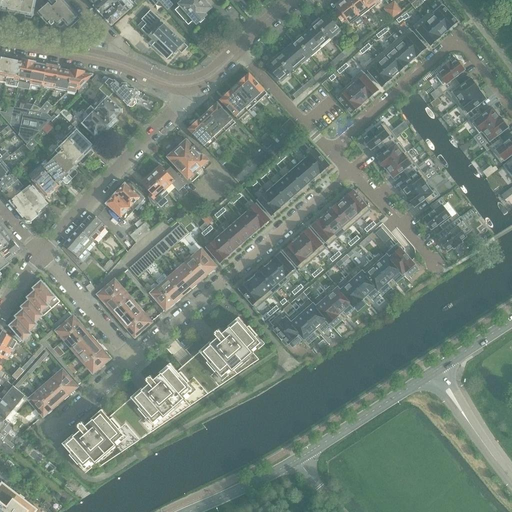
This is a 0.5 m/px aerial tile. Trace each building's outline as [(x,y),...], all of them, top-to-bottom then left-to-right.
[(0,9),(0,10),(8,12),(10,0),(0,0),(0,3),(1,4),(0,9)] [(21,14),(23,0),(10,0),(8,12),(9,14),(15,15),(17,13),(21,14)] [(34,15),(39,16),(39,14),(39,13),(38,13),(34,12),(36,0),(23,0),(21,14),(25,14),(25,16),(25,17),(31,18),(32,18),(33,16),(34,15)] [(68,29),(70,27),(51,7),(45,0),(36,0),(34,12),(38,13),(39,13),(39,14),(47,23),(49,23),(52,26),(55,23),(59,27),(61,27),(64,25),(68,29)] [(45,0),(51,7),(70,27),(79,19),(78,17),(62,0),(45,0)] [(100,0),(94,6),(103,16),(120,0),(100,0)] [(126,0),(120,0),(103,16),(112,26),(133,7),(126,0)] [(158,0),(168,10),(174,4),(169,0),(158,0)] [(206,0),(176,0),(177,0),(181,5),(176,10),(189,25),(193,21),(196,26),(200,23),(200,24),(205,19),(208,16),(206,14),(213,8),(206,0)] [(363,22),(359,17),(353,9),(353,8),(351,5),(350,5),(346,0),(343,0),(342,1),(341,0),(336,4),(337,5),(336,6),(338,10),(334,13),(342,23),(346,20),(349,24),(352,22),(356,27),(363,22)] [(353,9),(359,17),(368,10),(363,2),(363,1),(362,0),(346,0),(350,5),(351,5),(353,8),(353,9)] [(362,0),(363,1),(363,2),(368,10),(380,1),(378,0),(362,0)] [(389,5),(396,15),(402,11),(394,2),(389,5)] [(384,9),(391,19),(396,15),(389,5),(384,9)] [(442,5),(433,13),(432,13),(447,30),(448,31),(457,22),(442,5)] [(184,44),(185,43),(151,11),(142,20),(144,21),(139,26),(142,29),(142,30),(147,35),(148,35),(149,36),(149,37),(152,40),(149,43),(152,46),(152,45),(167,60),(174,53),(174,54),(178,50),(182,54),(188,48),(184,44)] [(432,13),(433,13),(431,11),(423,19),(439,37),(440,37),(443,34),(447,30),(432,13)] [(329,39),(340,30),(327,15),(316,23),(329,39)] [(440,37),(439,37),(423,19),(413,27),(430,46),(440,37)] [(374,24),(378,29),(381,27),(383,26),(379,21),(374,24)] [(319,47),(329,39),(316,23),(307,32),(319,47)] [(403,35),(400,37),(416,56),(416,57),(426,48),(409,29),(403,35)] [(310,56),(319,47),(307,32),(296,40),(310,56)] [(408,63),(412,60),(416,57),(416,56),(400,37),(391,45),(408,63)] [(300,64),(310,56),(296,40),(287,49),(300,64)] [(346,54),(354,47),(352,44),(344,51),(342,53),(344,56),(346,54)] [(409,63),(408,63),(391,45),(382,52),(399,71),(399,72),(409,63)] [(290,73),(300,64),(287,49),(277,57),(290,73)] [(382,52),(374,60),(391,78),(395,75),(399,72),(399,71),(382,52)] [(334,65),(344,56),(342,53),(340,54),(331,61),(334,65)] [(6,80),(11,58),(4,57),(2,58),(0,57),(0,82),(6,84),(6,80)] [(281,81),(290,73),(277,57),(267,65),(282,82),(281,81)] [(6,80),(6,84),(5,86),(17,88),(22,62),(18,61),(17,59),(11,58),(6,80)] [(22,62),(17,88),(29,90),(31,85),(36,63),(22,60),(22,62)] [(391,78),(374,60),(365,68),(382,87),(392,79),(391,78)] [(443,94),(447,91),(446,91),(457,83),(454,78),(464,70),(463,69),(464,65),(461,62),(458,61),(456,60),(451,64),(450,62),(442,68),(443,70),(435,76),(442,85),(438,88),(443,94)] [(325,73),(334,65),(331,61),(323,68),(322,70),(325,73)] [(44,87),(48,65),(36,63),(31,85),(44,87)] [(55,90),(60,67),(48,65),(44,87),(55,90)] [(68,92),(73,70),(60,67),(55,90),(67,92),(68,92)] [(79,89),(93,74),(73,70),(68,92),(75,93),(77,92),(77,89),(79,89)] [(323,75),(325,73),(322,70),(320,71),(312,78),(315,82),(323,75)] [(368,98),(368,99),(378,90),(361,71),(351,80),(353,81),(368,98)] [(258,102),(267,93),(249,74),(245,78),(243,78),(240,80),(240,82),(240,83),(258,102)] [(107,85),(101,80),(96,75),(91,81),(101,91),(107,85)] [(107,85),(114,92),(130,107),(133,107),(137,103),(137,100),(135,98),(138,95),(138,92),(133,87),(130,87),(127,84),(123,84),(121,86),(115,81),(104,77),(101,80),(107,85)] [(307,89),(315,82),(312,78),(304,85),(302,87),(305,90),(307,89)] [(446,91),(447,91),(457,105),(478,89),(478,90),(479,89),(478,88),(478,84),(475,81),(472,80),(471,79),(460,87),(457,83),(446,91)] [(364,102),(368,99),(368,98),(353,81),(345,88),(360,105),(364,102)] [(240,83),(239,83),(238,82),(230,89),(231,91),(230,91),(248,111),(254,118),(257,115),(253,111),(252,112),(250,109),(258,102),(240,83)] [(109,98),(114,92),(107,85),(101,91),(109,98)] [(303,91),(305,90),(302,87),(301,88),(293,95),(295,98),(303,91)] [(361,105),(360,105),(345,88),(336,96),(351,114),(361,105)] [(478,89),(457,105),(468,119),(479,111),(476,107),(485,99),(484,98),(485,94),(482,91),(479,90),(478,90),(478,89)] [(120,109),(109,98),(101,91),(97,95),(100,98),(100,99),(101,100),(98,103),(100,105),(95,110),(113,127),(119,121),(115,118),(120,113),(122,113),(122,109),(120,109)] [(238,120),(248,111),(230,91),(230,92),(228,92),(225,94),(225,96),(221,100),(238,120)] [(60,112),(61,113),(65,109),(72,101),(66,95),(52,106),(46,112),(39,111),(37,111),(30,109),(22,108),(19,108),(13,107),(12,114),(10,124),(27,144),(50,120),(52,122),(60,112)] [(46,112),(52,106),(46,101),(42,107),(39,111),(46,112)] [(33,108),(37,111),(39,111),(42,107),(37,102),(33,108)] [(235,122),(223,110),(217,103),(213,107),(212,107),(208,110),(208,111),(208,112),(226,131),(235,122)] [(85,112),(83,111),(76,118),(82,124),(94,136),(95,138),(99,137),(99,136),(104,131),(107,134),(113,127),(95,110),(91,106),(85,112)] [(468,119),(479,134),(500,118),(499,117),(499,114),(497,110),(493,109),(492,108),(482,116),(479,111),(468,119)] [(61,113),(60,114),(74,127),(79,122),(65,109),(61,113)] [(0,113),(10,124),(12,114),(0,111),(0,113)] [(216,140),(226,131),(208,112),(206,112),(198,119),(198,120),(198,121),(216,140)] [(500,118),(479,134),(486,143),(482,145),(487,151),(490,148),(501,140),(497,136),(508,128),(507,126),(507,123),(504,119),(501,119),(500,117),(499,117),(500,118)] [(198,121),(196,121),(193,124),(193,125),(189,129),(207,149),(216,140),(198,121)] [(381,142),(385,146),(395,138),(391,132),(384,123),(376,129),(375,128),(367,134),(368,135),(363,139),(364,141),(363,144),(366,148),(370,148),(371,150),(381,142)] [(284,124),(281,128),(283,130),(286,134),(290,131),(284,124)] [(3,135),(10,129),(8,126),(3,130),(0,132),(3,135)] [(91,150),(95,146),(75,128),(67,136),(89,159),(94,153),(91,150)] [(277,143),(286,134),(283,130),(276,137),(275,136),(273,139),(275,141),(276,141),(277,143)] [(83,165),(89,159),(67,136),(60,143),(61,145),(60,147),(77,164),(79,162),(83,165)] [(395,138),(385,146),(388,150),(377,158),(379,160),(378,163),(381,167),(384,167),(385,169),(386,168),(385,168),(406,152),(395,138)] [(511,138),(504,144),(501,140),(490,148),(501,163),(511,154),(511,138)] [(30,150),(36,143),(33,139),(26,146),(30,150)] [(192,147),(186,141),(186,140),(179,146),(180,147),(175,151),(174,150),(169,155),(170,156),(168,157),(192,182),(199,176),(195,172),(201,166),(205,170),(212,164),(195,145),(192,147)] [(278,142),(277,143),(267,152),(273,158),(283,148),(278,142)] [(77,164),(60,147),(49,156),(72,179),(77,174),(77,172),(75,170),(78,166),(77,164)] [(320,173),(320,174),(329,166),(316,150),(307,158),(320,173)] [(0,157),(0,163),(2,162),(9,156),(7,152),(0,157)] [(258,166),(267,158),(262,152),(253,161),(258,166)] [(406,175),(417,167),(406,152),(385,168),(386,168),(386,169),(386,172),(389,176),(392,176),(393,178),(403,170),(406,175)] [(0,179),(10,171),(7,167),(15,160),(11,155),(9,156),(2,162),(0,163),(0,179)] [(67,184),(72,179),(49,156),(41,163),(46,168),(60,185),(63,181),(66,184),(67,184)] [(222,166),(227,161),(224,157),(218,162),(222,166)] [(316,176),(320,173),(307,158),(299,165),(312,180),(316,176)] [(511,158),(503,166),(511,177),(511,158)] [(17,165),(21,170),(25,167),(21,162),(17,165)] [(245,172),(248,175),(254,169),(250,165),(247,165),(243,169),(245,172)] [(312,180),(299,165),(291,172),(304,187),(308,183),(312,180)] [(185,185),(175,175),(171,178),(160,166),(157,169),(155,168),(150,172),(169,193),(175,188),(178,192),(185,185)] [(428,181),(417,167),(406,175),(410,179),(400,187),(401,188),(400,192),(403,195),(406,196),(407,196),(407,197),(425,183),(425,184),(428,181)] [(61,185),(60,185),(46,168),(32,180),(49,200),(51,200),(53,198),(54,196),(52,194),(61,185)] [(18,180),(10,171),(0,179),(0,189),(3,193),(18,180)] [(170,193),(169,193),(150,172),(144,178),(146,179),(142,182),(152,193),(148,196),(151,203),(155,207),(157,205),(160,208),(167,202),(164,199),(170,193)] [(238,173),(233,178),(240,186),(242,185),(250,177),(248,175),(245,172),(244,173),(238,173)] [(304,187),(291,172),(283,179),(296,194),(300,190),(304,187)] [(490,176),(485,179),(494,190),(498,187),(490,176)] [(283,179),(275,186),(288,201),(292,198),(296,194),(283,179)] [(10,202),(22,192),(20,189),(23,187),(18,180),(3,193),(10,202)] [(129,184),(127,185),(125,183),(116,193),(134,211),(144,200),(140,197),(137,194),(138,193),(134,190),(135,189),(129,184)] [(407,197),(407,196),(406,197),(414,207),(425,199),(428,204),(439,196),(435,190),(432,192),(425,184),(425,183),(407,197)] [(44,207),(48,204),(32,184),(26,188),(22,192),(40,215),(45,211),(45,208),(44,207)] [(288,201),(275,186),(266,193),(279,208),(280,208),(284,205),(288,201)] [(344,198),(345,199),(347,201),(362,217),(370,210),(363,202),(364,200),(359,194),(357,195),(353,191),(344,198)] [(40,215),(22,192),(10,202),(26,222),(31,222),(40,215)] [(124,221),(134,211),(116,193),(106,204),(124,221)] [(280,208),(279,208),(266,193),(258,200),(271,216),(280,208)] [(442,206),(446,204),(441,198),(430,206),(434,211),(423,219),(425,221),(424,224),(427,228),(430,228),(431,229),(449,216),(442,206)] [(337,206),(353,225),(362,217),(347,201),(345,199),(341,202),(337,205),(337,206)] [(261,227),(260,227),(261,228),(270,220),(256,205),(248,212),(261,227)] [(328,212),(345,232),(353,225),(337,206),(337,205),(328,212)] [(213,220),(208,213),(206,211),(200,215),(206,222),(200,227),(203,230),(209,225),(208,224),(213,220)] [(239,219),(252,234),(257,231),(260,227),(261,227),(248,212),(239,219)] [(337,239),(345,232),(328,212),(328,213),(325,216),(321,219),(321,220),(337,239)] [(455,214),(440,226),(443,230),(447,228),(460,218),(457,213),(455,214)] [(106,227),(92,214),(79,229),(93,242),(106,227)] [(171,227),(176,223),(171,217),(166,221),(171,227)] [(471,231),(461,217),(460,218),(447,228),(450,232),(440,240),(441,242),(440,245),(443,249),(446,249),(447,251),(453,247),(454,249),(462,242),(461,241),(466,237),(465,235),(471,231)] [(239,219),(231,226),(244,241),(248,238),(252,234),(239,219)] [(321,220),(321,219),(312,227),(328,246),(337,239),(321,220)] [(143,221),(142,220),(135,225),(139,229),(130,235),(136,243),(150,231),(143,221)] [(179,242),(189,233),(181,224),(171,233),(179,242)] [(244,241),(231,226),(223,233),(236,248),(240,245),(244,241)] [(86,249),(93,242),(79,229),(72,237),(86,249)] [(301,237),(317,256),(326,249),(309,229),(300,237),(301,237)] [(381,229),(376,233),(383,241),(389,237),(381,229)] [(0,251),(9,263),(11,261),(10,260),(15,256),(14,254),(18,251),(18,250),(18,247),(19,247),(18,246),(17,247),(14,243),(15,242),(14,241),(14,242),(6,231),(0,235),(0,251)] [(412,246),(399,231),(391,238),(400,248),(404,252),(404,253),(410,259),(414,255),(414,252),(413,248),(412,246)] [(171,249),(179,242),(171,233),(162,240),(171,249)] [(236,248),(223,233),(215,240),(228,255),(232,252),(236,248)] [(86,249),(72,237),(64,245),(84,262),(90,254),(86,249)] [(309,263),(317,256),(301,237),(300,237),(297,241),(293,244),(292,244),(309,263)] [(364,239),(359,244),(363,248),(368,244),(364,239)] [(162,256),(171,249),(162,240),(154,247),(162,256)] [(229,255),(228,255),(215,240),(206,248),(220,263),(229,255)] [(300,270),(309,263),(292,244),(293,244),(292,243),(284,251),(300,270)] [(154,263),(162,256),(154,247),(146,254),(154,263)] [(405,272),(406,272),(415,265),(410,259),(404,253),(404,252),(400,248),(391,256),(405,272)] [(212,270),(215,266),(201,250),(193,258),(208,275),(213,271),(212,270)] [(0,271),(10,264),(9,263),(0,251),(0,271)] [(273,261),(288,279),(296,271),(281,253),(272,261),(272,262),(273,261)] [(146,270),(154,263),(146,254),(138,261),(146,270)] [(347,255),(340,260),(343,264),(349,258),(347,255)] [(402,275),(405,272),(391,256),(389,258),(387,255),(376,265),(389,281),(400,272),(402,275)] [(202,280),(208,275),(193,258),(184,265),(198,281),(201,279),(202,280)] [(107,271),(114,263),(110,260),(103,268),(107,271)] [(138,277),(146,270),(138,261),(130,268),(138,277)] [(287,279),(288,279),(273,261),(272,262),(265,268),(264,268),(281,287),(288,281),(287,279)] [(378,291),(389,281),(376,265),(374,262),(363,272),(376,287),(375,288),(378,291)] [(195,284),(198,281),(184,265),(176,272),(191,290),(197,285),(195,284)] [(255,275),(256,276),(256,275),(273,294),(281,287),(264,268),(265,268),(264,268),(255,275)] [(151,293),(149,295),(127,270),(125,272),(147,298),(149,296),(163,312),(166,310),(152,294),(152,293),(151,293)] [(351,281),(365,297),(375,288),(376,287),(363,272),(362,271),(351,281)] [(187,294),(191,290),(176,272),(168,279),(182,295),(185,292),(187,294)] [(256,275),(256,276),(252,279),(248,282),(248,283),(264,301),(273,294),(256,275)] [(179,298),(182,295),(168,279),(160,286),(175,304),(180,299),(179,298)] [(51,309),(60,302),(41,281),(39,282),(39,283),(33,288),(35,291),(51,309)] [(123,290),(115,281),(99,295),(102,298),(100,300),(105,305),(123,290)] [(351,281),(340,291),(352,303),(350,304),(353,308),(362,300),(362,299),(365,297),(351,281)] [(256,309),(264,301),(248,283),(248,282),(239,289),(256,309)] [(90,293),(95,289),(91,284),(86,288),(90,293)] [(152,293),(152,294),(166,310),(169,307),(170,308),(175,304),(160,286),(159,287),(157,285),(153,285),(150,288),(150,291),(151,292),(151,293),(152,293)] [(352,303),(340,291),(337,288),(327,297),(341,313),(350,304),(352,303)] [(114,312),(130,298),(123,290),(105,305),(109,310),(110,308),(114,312)] [(51,309),(35,291),(34,292),(33,292),(32,293),(27,298),(29,300),(43,316),(51,309)] [(341,313),(327,297),(316,307),(327,320),(326,321),(329,324),(338,316),(341,313)] [(119,321),(137,306),(130,298),(114,312),(116,315),(115,316),(119,321)] [(21,307),(23,309),(35,323),(43,316),(29,300),(27,302),(26,302),(21,307)] [(327,320),(316,307),(313,304),(302,313),(316,329),(326,321),(327,320)] [(128,328),(144,315),(137,306),(119,321),(123,326),(125,325),(128,328)] [(35,323),(23,309),(21,312),(20,311),(20,312),(15,316),(17,319),(29,332),(37,325),(35,323)] [(300,333),(299,334),(304,340),(316,329),(302,313),(300,311),(289,321),(300,333)] [(68,312),(60,319),(63,322),(71,315),(69,312),(68,312)] [(151,322),(150,322),(144,315),(128,328),(130,331),(129,332),(135,339),(141,333),(140,332),(151,322)] [(76,321),(73,317),(57,331),(65,340),(82,325),(78,319),(76,321)] [(80,424),(80,423),(79,424),(80,424),(79,425),(78,426),(79,428),(82,432),(81,433),(80,431),(79,432),(77,434),(75,436),(73,435),(63,444),(85,469),(95,461),(100,467),(259,360),(251,351),(261,343),(239,317),(228,327),(229,328),(224,333),(225,334),(224,335),(220,331),(219,330),(218,331),(217,332),(216,331),(217,332),(215,333),(215,334),(216,335),(219,339),(218,340),(217,339),(216,340),(214,342),(211,344),(210,342),(200,352),(192,358),(177,371),(170,364),(160,373),(161,374),(155,379),(156,380),(155,381),(152,378),(151,376),(150,377),(148,378),(148,377),(148,378),(147,379),(146,380),(148,381),(147,382),(151,385),(149,386),(148,385),(147,386),(148,386),(145,388),(143,390),(142,388),(108,417),(102,410),(91,419),(92,420),(87,425),(88,426),(87,428),(84,424),(83,424),(82,422),(81,423),(80,424)] [(297,336),(299,334),(300,333),(289,321),(286,317),(283,320),(274,327),(288,344),(297,336)] [(10,337),(17,342),(20,344),(31,335),(29,332),(17,319),(15,321),(14,321),(15,321),(9,326),(15,333),(10,337)] [(55,329),(63,322),(60,319),(52,326),(54,328),(54,329),(55,329),(55,330),(55,329),(55,330),(57,331),(55,329)] [(72,348),(88,334),(85,331),(86,329),(82,325),(65,340),(72,348)] [(49,338),(57,331),(55,330),(55,329),(55,330),(55,329),(54,329),(46,336),(49,338)] [(0,337),(0,342),(15,351),(16,349),(14,348),(17,342),(10,337),(3,332),(0,337)] [(92,336),(90,337),(88,334),(72,348),(79,356),(97,341),(92,336)] [(38,343),(42,346),(44,349),(46,347),(43,344),(46,342),(45,341),(49,338),(46,336),(38,343)] [(186,338),(181,342),(187,349),(192,344),(186,338)] [(99,347),(100,346),(97,341),(79,356),(86,365),(102,351),(99,347)] [(14,353),(15,351),(0,342),(0,353),(8,358),(12,352),(14,353)] [(46,347),(51,353),(53,350),(46,342),(43,344),(46,347)] [(33,357),(35,359),(44,349),(42,346),(33,356),(33,357)] [(51,353),(58,361),(60,358),(53,350),(51,353)] [(106,352),(104,353),(102,351),(86,365),(93,372),(104,363),(105,364),(112,359),(106,352)] [(46,352),(38,361),(41,363),(48,355),(46,352)] [(0,365),(3,367),(7,360),(9,361),(10,359),(8,358),(0,353),(0,365)] [(29,366),(35,359),(33,357),(33,356),(27,362),(26,363),(29,366)] [(58,361),(65,369),(68,366),(60,358),(58,361)] [(38,361),(30,369),(33,371),(41,363),(38,361)] [(65,369),(72,377),(75,375),(68,366),(65,369)] [(16,380),(24,371),(21,369),(21,368),(12,376),(16,380)] [(30,369),(23,377),(26,379),(33,371),(30,369)] [(73,390),(76,387),(62,371),(54,378),(69,396),(74,391),(73,390)] [(81,382),(75,375),(72,377),(79,385),(82,382),(81,382)] [(17,389),(26,379),(23,377),(14,387),(17,389)] [(64,400),(69,396),(54,378),(46,386),(59,402),(63,399),(64,400)] [(17,389),(14,387),(13,386),(5,396),(2,400),(0,399),(0,398),(0,416),(5,421),(25,396),(17,389)] [(57,404),(59,402),(46,386),(37,393),(53,410),(58,405),(57,404)] [(48,414),(53,410),(37,393),(29,400),(43,416),(47,413),(48,414)] [(0,434),(10,443),(13,439),(5,433),(7,431),(8,428),(9,426),(9,425),(9,424),(5,421),(0,416),(0,434)] [(0,439),(12,449),(14,446),(10,443),(0,434),(0,439)] [(2,473),(0,475),(0,477),(7,483),(10,479),(2,473)] [(35,488),(38,484),(33,480),(30,483),(35,488)] [(3,483),(0,485),(0,511),(35,511),(37,510),(3,483)]
